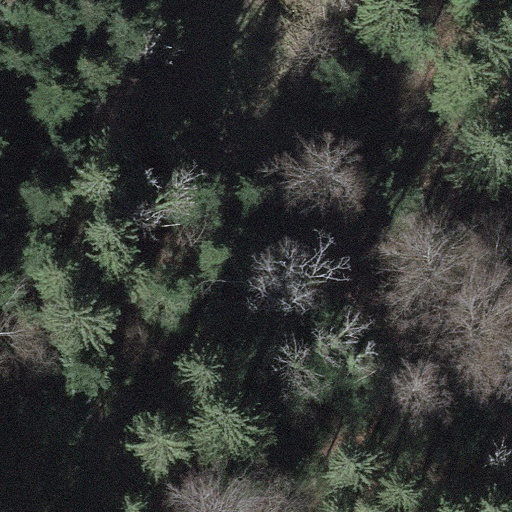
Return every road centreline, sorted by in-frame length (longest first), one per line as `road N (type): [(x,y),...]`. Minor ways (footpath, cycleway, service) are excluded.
road 1 (track): [(328,221),(220,88),(113,36),(0,46)]
road 2 (track): [(511,428),(414,308),(328,221)]
